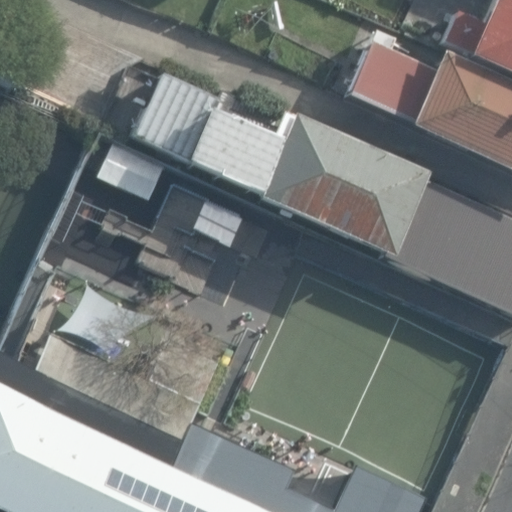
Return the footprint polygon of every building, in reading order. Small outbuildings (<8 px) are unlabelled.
[(511,0),(482,0),(456,54),(511,80),(511,0)] [(511,97),(436,64),(431,75),(363,46),(340,101),(511,174),(511,97)] [(417,168),(146,50),(122,104),(113,126),(248,186),(245,193),(380,252),(414,175),(417,168)] [(155,171),(98,145),(82,182),(139,207),(155,171)] [(511,217),(414,175),(380,252),(510,309),(511,309),(511,217)] [(0,511),(417,511),(424,500),(352,467),(331,511),(328,511),(282,491),(290,472),(189,427),(218,364),(179,346),(158,390),(44,338),(27,375),(0,362),(0,511)]
